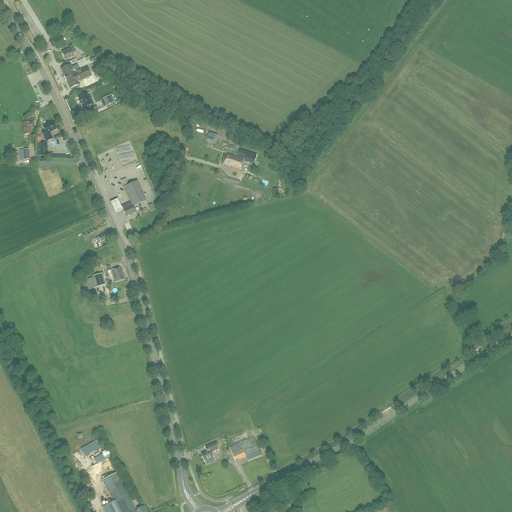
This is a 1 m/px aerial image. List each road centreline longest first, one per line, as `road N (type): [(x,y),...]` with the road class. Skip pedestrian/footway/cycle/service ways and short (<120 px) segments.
road 1 (tertiary): [(71,135),(136,286),(182,481)]
road 2 (tertiary): [(224,511),(511,334)]
road 3 (tertiary): [(71,135),(3,6)]
